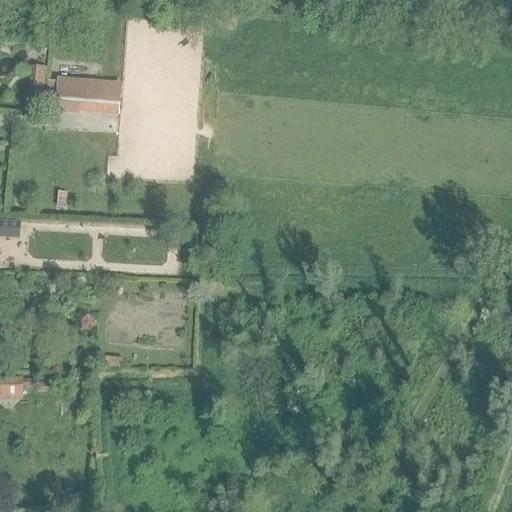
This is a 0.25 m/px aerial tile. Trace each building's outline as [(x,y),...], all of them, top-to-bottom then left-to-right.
[(28,93),(40,94),(41,90),(43,90),(44,81),(28,79),(27,88),(28,88),(28,93)] [(102,84),(57,80),(56,84),(47,83),(45,105),(54,106),(54,113),(80,116),(80,114),(99,116),(102,84)] [(0,222),(0,236),(19,238),(20,223),(0,222)] [(0,396),(23,397),(23,381),(0,380),(0,396)] [(80,401),(90,401),(90,384),(80,384),(80,401)] [(36,394),(49,394),(50,385),(36,385),(36,394)]
